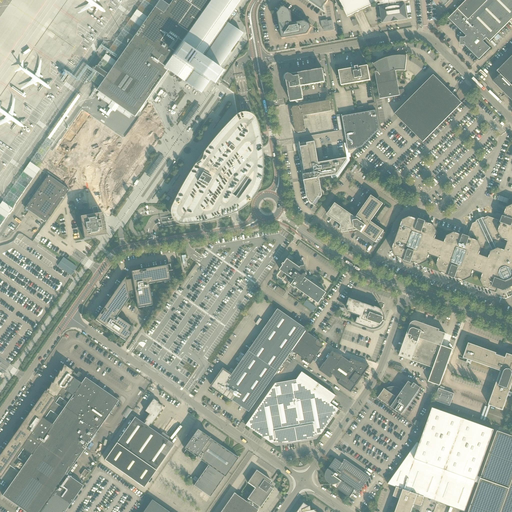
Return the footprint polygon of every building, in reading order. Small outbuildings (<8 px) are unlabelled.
[(158,3),(159,0),(143,0),(100,62),(96,67),(95,66),(92,70),(93,71),(0,204),(0,226),(43,165),(40,162),(54,142),(50,140),(84,91),(89,94),(94,86),(98,89),(105,79),(108,75),(122,55),(123,52),(132,40),(134,38),(158,3)] [(98,89),(97,91),(99,93),(100,93),(104,96),(105,96),(106,98),(118,106),(119,106),(128,113),(129,113),(132,116),(141,103),(143,99),(165,68),(168,70),(170,72),(170,73),(169,73),(169,74),(169,75),(170,75),(170,76),(171,76),(171,77),(172,77),(173,77),(173,76),(174,76),(174,75),(177,77),(178,78),(177,78),(177,79),(177,80),(177,81),(178,81),(178,82),(179,82),(180,82),(181,82),(181,81),(182,81),(182,80),(188,85),(192,88),(198,91),(199,92),(205,83),(206,81),(207,81),(212,84),(215,80),(221,71),(216,68),(216,67),(217,65),(241,32),(232,26),(232,25),(232,24),(231,24),(231,23),(230,23),(230,24),(229,24),(225,21),(239,0),(159,0),(158,3),(134,38),(132,40),(123,52),(122,55),(108,75),(99,68),(102,64),(100,62),(96,67),(95,66),(92,70),(93,71),(105,79),(98,89)] [(306,0),(312,4),(325,13),(324,5),(324,4),(325,4),(326,5),(326,4),(328,0),(306,0)] [(409,0),(339,0),(341,4),(345,12),(347,17),(364,9),(374,4),(379,2),(380,4),(378,5),(384,4),(388,4),(388,7),(380,8),(383,23),(391,22),(392,21),(397,20),(397,21),(398,20),(407,19),(404,4),(400,5),(400,4),(400,2),(410,0),(409,0)] [(460,45),(464,45),(479,59),(490,48),(483,41),(486,38),(490,41),(511,18),(511,0),(466,0),(448,19),(466,36),(465,37),(460,37),(460,45)] [(280,30),(282,39),(307,34),(312,28),(311,28),(311,26),(305,21),(292,24),(290,11),(284,7),(282,8),(282,7),(277,13),(280,30)] [(320,21),(321,26),(322,26),(323,26),(323,27),(323,28),(324,31),(334,30),(332,21),(328,22),(328,21),(327,22),(326,22),(326,20),(320,21)] [(384,98),(400,96),(395,71),(400,70),(405,71),(406,60),(407,55),(406,55),(406,56),(400,56),(393,56),(386,58),(379,61),(373,64),(373,63),(372,63),(377,70),(375,72),(380,99),(384,98)] [(494,81),(493,82),(494,83),(496,85),(497,86),(500,89),(501,90),(504,92),(504,93),(511,100),(511,56),(497,71),(497,72),(497,71),(500,74),(499,76),(498,77),(496,78),(494,81)] [(339,71),(340,79),(341,86),(370,81),(368,66),(358,68),(358,67),(355,67),(355,68),(339,71)] [(291,75),(290,75),(289,75),(288,75),(287,75),(287,76),(286,76),(286,77),(286,78),(286,79),(286,80),(286,81),(289,98),(290,102),(295,101),(296,101),(297,101),(303,100),(302,95),(303,95),(302,89),(301,89),(301,86),(304,86),(316,84),(320,83),(325,82),(324,76),(324,75),(323,69),(318,70),(291,74),(291,75)] [(405,103),(394,114),(423,142),(458,107),(462,103),(433,75),(430,79),(411,97),(408,101),(405,103)] [(331,110),(335,110),(333,101),(332,101),(332,99),(329,99),(329,101),(298,106),(293,107),(291,110),(295,131),(298,133),(303,132),(306,131),(304,119),(307,118),(306,116),(326,112),(331,111),(331,110)] [(186,127),(200,106),(197,104),(182,124),(186,127)] [(352,115),(342,116),(343,121),(348,150),(361,148),(364,145),(379,130),(376,115),(376,110),(364,112),(352,115)] [(241,113),(240,113),(237,114),(234,116),(229,121),(225,125),(221,130),(212,141),(208,146),(202,154),(200,156),(194,165),(186,178),(184,181),(178,192),(174,200),(170,208),(170,210),(170,211),(170,212),(170,214),(170,215),(171,217),(172,219),(172,220),(174,221),(176,223),(178,224),(182,225),(187,224),(193,224),(200,223),(201,223),(207,222),(215,220),(218,219),(222,218),(229,215),(235,213),(241,210),(245,206),(248,204),(251,201),(253,198),(257,193),(259,188),(261,182),(262,179),(262,171),(262,166),(262,161),(262,153),(261,145),(260,140),(260,137),(258,132),(258,129),(256,122),(255,120),(254,119),(253,117),(252,115),(250,114),(248,113),(246,113),(244,112),(243,112),(241,113)] [(307,143),(307,144),(307,146),(306,146),(302,147),(300,147),(299,147),(299,148),(300,147),(305,174),(303,175),(304,181),(301,181),(304,181),(306,195),(307,196),(307,198),(308,199),(308,200),(309,201),(310,202),(311,203),(312,204),(313,205),(314,204),(314,203),(317,199),(319,197),(320,198),(321,198),(322,196),(319,178),(337,175),(347,160),(347,158),(318,163),(315,142),(312,142),(307,143)] [(150,178),(164,158),(161,155),(146,175),(150,178)] [(69,190),(48,175),(25,208),(46,223),(69,190)] [(375,242),(378,238),(383,231),(370,222),(382,204),(371,196),(356,218),(335,204),(327,215),(340,224),(342,233),(358,230),(375,242)] [(434,226),(424,222),(423,223),(419,222),(420,221),(410,217),(402,220),(394,245),(392,249),(394,254),(395,257),(404,260),(411,262),(419,265),(427,262),(429,255),(439,258),(436,265),(440,272),(464,281),(471,278),(473,271),(483,274),(480,281),(484,288),(490,290),(496,292),(497,289),(503,291),(511,286),(511,205),(506,208),(503,218),(504,218),(503,222),(501,222),(488,217),(483,219),(485,221),(478,224),(477,222),(473,224),(468,238),(467,239),(463,238),(464,236),(454,233),(447,236),(444,243),(435,240),(437,233),(434,226)] [(97,207),(92,208),(93,214),(88,215),(87,215),(87,216),(81,217),(80,217),(80,218),(81,224),(81,225),(82,231),(82,232),(83,232),(84,238),(84,239),(85,239),(91,238),(92,238),(92,237),(98,236),(98,237),(99,237),(99,236),(105,235),(106,235),(106,234),(105,228),(105,227),(104,227),(106,227),(106,224),(105,221),(103,221),(104,221),(104,220),(103,220),(102,214),(102,213),(101,213),(98,214),(98,209),(97,207)] [(58,266),(58,267),(62,270),(70,275),(71,275),(76,268),(76,267),(76,266),(64,258),(63,258),(58,265),(58,266)] [(283,265),(280,270),(294,280),(291,286),(294,288),(294,287),(319,304),(322,299),(323,300),(324,298),(323,298),(326,293),(305,278),(306,276),(306,275),(307,275),(305,266),(301,267),(300,268),(288,260),(288,259),(284,264),(283,263),(282,265),(283,265)] [(172,270),(170,271),(169,265),(167,265),(145,269),(139,270),(138,270),(131,272),(131,274),(132,279),(125,280),(125,278),(107,303),(104,308),(103,307),(103,308),(104,308),(95,320),(108,329),(126,341),(128,337),(131,333),(128,331),(131,327),(117,316),(129,299),(128,294),(130,294),(130,292),(132,292),(133,293),(135,293),(137,308),(152,305),(149,284),(170,280),(169,278),(168,271),(171,271),(172,271),(172,270)] [(275,291),(283,297),(286,292),(278,287),(275,291)] [(159,299),(167,289),(166,289),(165,288),(164,288),(163,288),(162,288),(161,288),(160,289),(159,289),(159,290),(158,290),(158,291),(157,292),(157,293),(157,294),(157,295),(157,296),(157,297),(158,297),(158,298),(159,299)] [(347,306),(349,307),(347,310),(349,311),(348,312),(360,316),(359,318),(358,318),(356,324),(364,327),(365,327),(370,329),(371,329),(372,329),(373,329),(374,329),(375,329),(376,329),(377,328),(378,328),(379,328),(380,327),(381,327),(381,326),(382,325),(382,324),(383,324),(383,323),(383,322),(383,321),(384,321),(384,320),(385,319),(385,318),(385,317),(384,316),(384,315),(384,314),(383,313),(383,312),(382,311),(382,310),(381,310),(380,309),(379,308),(378,307),(377,307),(376,307),(375,306),(374,307),(364,304),(349,299),(348,303),(347,306)] [(306,301),(303,305),(313,312),(316,307),(306,301)] [(307,330),(278,309),(232,375),(223,369),(212,385),(213,385),(214,387),(213,388),(232,401),(249,412),(292,351),(306,331),(307,330)] [(410,325),(399,356),(433,368),(428,382),(440,386),(453,350),(441,346),(446,334),(439,331),(439,330),(417,322),(417,321),(416,321),(415,321),(414,321),(413,322),(412,322),(411,323),(410,324),(410,325)] [(318,340),(306,331),(292,351),(311,364),(323,346),(318,340)] [(466,350),(463,358),(467,359),(472,361),(500,371),(488,405),(490,406),(492,407),(503,410),(508,396),(509,392),(511,383),(511,355),(507,353),(505,357),(502,356),(503,356),(503,355),(502,355),(502,354),(501,354),(500,354),(499,354),(499,355),(496,354),(496,353),(468,343),(468,345),(466,350)] [(361,378),(361,377),(369,366),(351,360),(350,362),(342,356),(332,352),(319,370),(330,378),(332,375),(340,380),(338,383),(351,392),(357,384),(356,384),(360,378),(361,378)] [(6,447),(3,454),(2,454),(2,453),(0,456),(0,478),(9,465),(19,472),(2,496),(14,504),(25,511),(28,511),(34,504),(36,500),(42,504),(44,506),(39,511),(64,511),(70,504),(83,486),(67,474),(87,445),(94,435),(98,430),(115,405),(118,401),(85,378),(84,380),(79,376),(80,375),(77,373),(77,375),(74,372),(65,366),(64,365),(64,364),(61,372),(60,371),(57,378),(56,377),(53,383),(52,383),(48,389),(47,388),(46,392),(44,395),(44,394),(43,394),(40,401),(39,401),(39,400),(36,407),(35,407),(35,406),(32,413),(31,412),(26,423),(25,422),(20,431),(19,430),(17,433),(19,434),(17,437),(14,436),(15,436),(14,435),(11,442),(10,442),(11,442),(10,441),(7,448),(6,448),(6,447)] [(249,421),(246,425),(271,443),(275,442),(275,443),(281,444),(288,443),(294,443),(294,442),(295,441),(298,440),(299,441),(299,442),(305,440),(311,438),(317,435),(321,434),(339,409),(330,403),(336,396),(332,393),(314,380),(302,372),(296,380),(275,384),(249,421)] [(387,390),(385,389),(384,389),(378,398),(377,398),(388,406),(389,405),(391,407),(395,410),(397,412),(401,415),(420,388),(416,385),(414,383),(413,385),(408,382),(401,392),(399,391),(396,389),(397,388),(394,388),(394,389),(391,389),(389,389),(387,390)] [(434,401),(450,406),(454,394),(438,388),(434,401)] [(135,417),(116,443),(105,460),(144,488),(156,471),(174,445),(148,427),(150,424),(151,424),(150,426),(162,410),(160,409),(162,406),(157,403),(158,403),(158,402),(153,399),(145,411),(149,414),(144,422),(145,420),(146,421),(144,424),(135,417)] [(417,442),(390,480),(388,484),(396,487),(393,496),(400,499),(400,500),(399,500),(399,501),(398,501),(399,502),(395,511),(410,511),(413,507),(414,507),(414,506),(414,505),(413,505),(414,504),(421,506),(424,497),(465,511),(494,430),(432,408),(420,443),(417,442)] [(224,477),(237,458),(238,457),(222,446),(221,446),(199,431),(197,429),(184,448),(208,465),(194,486),(210,497),(224,477)] [(511,511),(511,436),(497,431),(468,511),(511,511)] [(326,474),(326,475),(326,476),(326,477),(326,478),(327,478),(327,479),(327,480),(328,480),(328,481),(329,481),(329,482),(328,483),(350,498),(354,492),(353,492),(354,491),(358,493),(370,477),(345,459),(342,463),(341,463),(341,462),(335,458),(326,471),(327,472),(327,473),(326,474)] [(86,478),(90,472),(84,469),(80,475),(86,478)] [(234,493),(220,511),(256,511),(258,510),(257,510),(259,507),(260,508),(272,489),(270,487),(271,485),(269,484),(271,481),(256,470),(247,483),(255,488),(247,499),(248,499),(246,502),(234,493)] [(169,511),(152,500),(143,511),(169,511)] [(316,511),(315,510),(316,510),(309,511),(308,507),(309,507),(304,503),(297,511),(316,511)]
